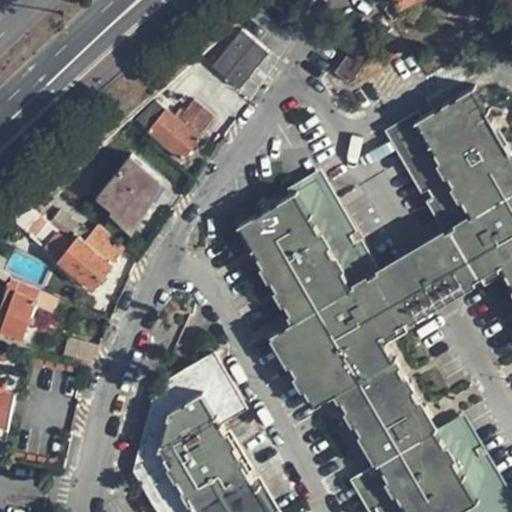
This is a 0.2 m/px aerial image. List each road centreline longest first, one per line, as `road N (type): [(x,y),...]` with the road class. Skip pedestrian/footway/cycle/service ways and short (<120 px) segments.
road 1 (residential): [(76,511),(128,332),(338,0)]
road 2 (primary): [(0,128),(153,0)]
road 3 (primary): [(0,110),(112,0)]
